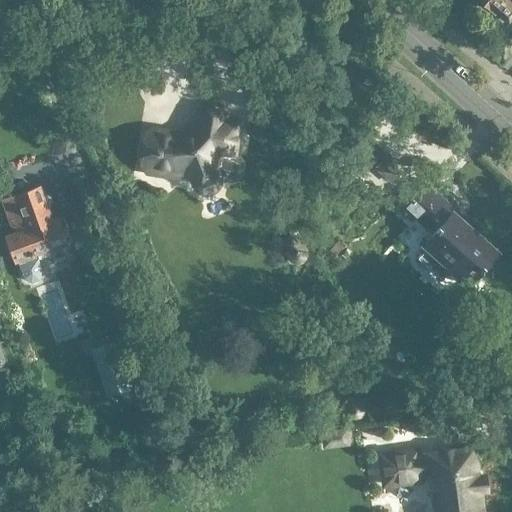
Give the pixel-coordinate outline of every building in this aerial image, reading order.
[(511,0),(478,0),(505,22),(511,14),(511,0)] [(233,154),(238,127),(224,125),(226,112),(199,107),(195,132),(180,138),(176,137),(177,132),(153,128),(152,133),(145,132),(140,164),(147,166),(146,172),(175,176),(176,173),(190,176),(190,177),(192,176),(188,166),(191,161),(204,156),(210,158),(213,168),(215,167),(214,165),(218,164),(220,152),(233,154)] [(376,167),(392,181),(402,169),(387,155),(376,167)] [(420,244),(468,286),(498,251),(465,221),(468,218),(425,180),(402,207),(431,232),(420,244)] [(17,262),(22,279),(30,282),(39,279),(43,272),(37,255),(67,244),(57,217),(51,219),(40,186),(2,200),(13,232),(6,235),(16,263),(17,262)] [(0,381),(12,377),(7,365),(8,365),(8,364),(14,362),(6,340),(0,341),(0,381)] [(130,386),(120,359),(97,368),(107,394),(130,386)] [(345,433),(322,436),(324,447),(347,444),(345,433)] [(420,453),(419,446),(376,452),(381,488),(429,482),(433,511),(482,511),(473,446),(420,453)]
